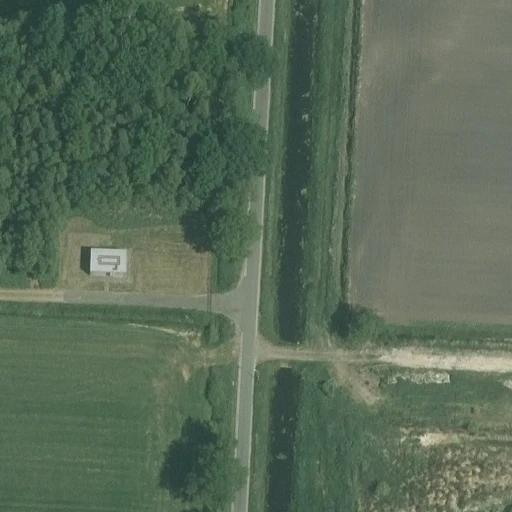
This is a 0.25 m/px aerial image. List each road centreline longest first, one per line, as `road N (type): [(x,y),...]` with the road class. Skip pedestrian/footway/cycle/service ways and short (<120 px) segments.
road 1 (unclassified): [(239,511),(267,0)]
road 2 (track): [(247,352),(511,363)]
